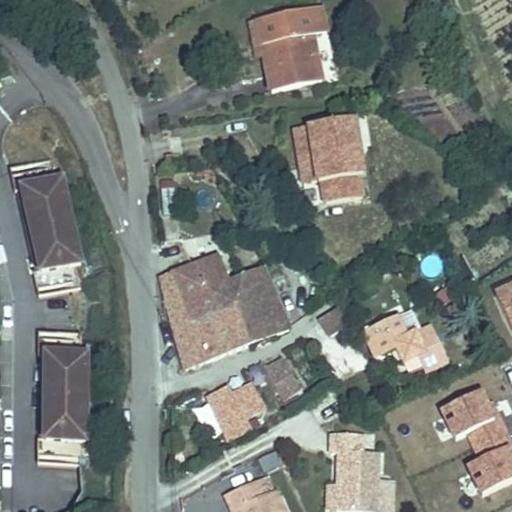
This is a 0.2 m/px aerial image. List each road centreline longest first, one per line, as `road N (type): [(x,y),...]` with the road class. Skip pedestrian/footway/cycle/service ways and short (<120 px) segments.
road 1 (residential): [(41,495),(23,446),(25,311),(0,199)]
road 2 (residential): [(139,231),(144,511)]
road 3 (residential): [(139,231),(120,103),(68,0)]
road 4 (residential): [(139,231),(119,215),(71,100),(50,75)]
